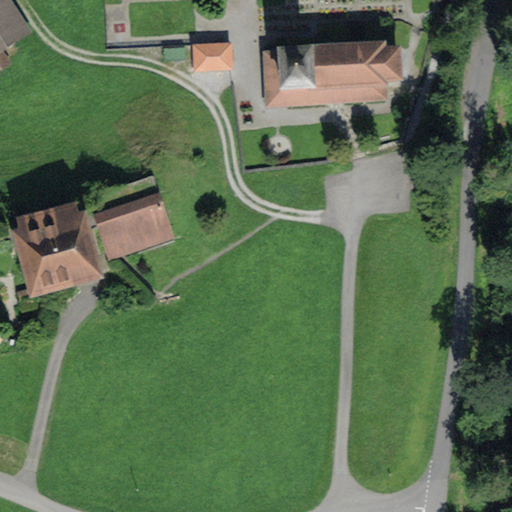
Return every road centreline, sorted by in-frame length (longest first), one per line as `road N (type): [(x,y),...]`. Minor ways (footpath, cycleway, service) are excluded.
road 1 (track): [(40,30),(76,56),(146,66),(204,96),(246,201),(344,226)]
road 2 (residential): [(511,112),(485,299),(436,490)]
road 3 (track): [(358,162),(360,182),(344,226),(340,511)]
road 4 (track): [(77,314),(26,498)]
